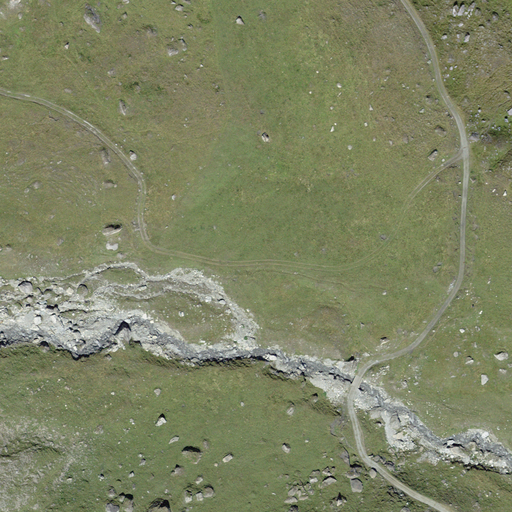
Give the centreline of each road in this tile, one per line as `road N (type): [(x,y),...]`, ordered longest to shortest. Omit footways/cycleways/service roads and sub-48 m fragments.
road 1 (track): [(465,147),(418,187),(384,245),(365,259),(334,268),(230,263),(148,244),(142,183),(119,153),(65,111),(0,90)]
road 2 (track): [(465,147),(458,282),(417,344),(362,367),(347,405),(361,463),(446,511)]
road 3 (track): [(403,0),(428,40),(465,147)]
